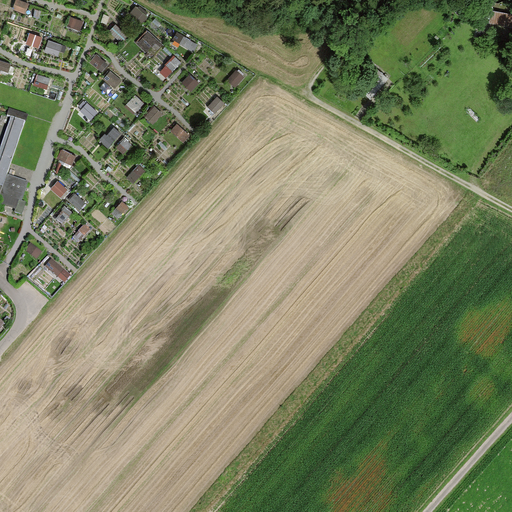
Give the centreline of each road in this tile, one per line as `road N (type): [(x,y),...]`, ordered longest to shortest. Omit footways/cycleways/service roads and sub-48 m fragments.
road 1 (track): [(511,209),(303,92)]
road 2 (track): [(426,511),(511,415)]
